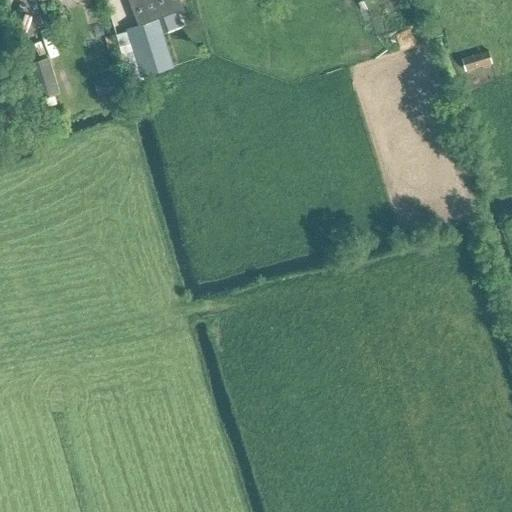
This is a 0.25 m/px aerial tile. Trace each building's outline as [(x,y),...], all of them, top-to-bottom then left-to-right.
[(127,0),(138,27),(127,31),(143,77),(184,61),(180,51),(195,45),(178,0),(127,0)] [(465,71),(492,63),(488,50),(461,58),(465,71)] [(60,91),(49,56),(28,62),(39,97),(60,91)] [(120,75),(94,81),(97,96),(123,90),(120,75)] [(13,121),(26,117),(18,90),(5,94),(13,121)] [(32,138),(28,124),(11,129),(15,143),(32,138)]
